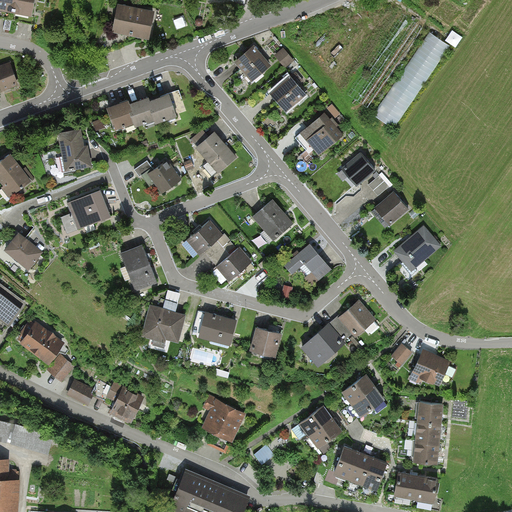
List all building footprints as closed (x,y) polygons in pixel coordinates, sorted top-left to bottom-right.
[(0,0),(0,12),(11,14),(13,0),(0,0)] [(32,0),(13,0),(11,14),(29,18),(32,0)] [(127,39),(133,10),(115,7),(109,36),(127,39)] [(152,14),(133,10),(127,39),(146,43),(152,14)] [(397,127),(450,42),(429,29),(377,115),(397,127)] [(447,39),(457,45),(464,35),(454,29),(447,39)] [(286,66),(296,59),(285,45),(275,53),(286,66)] [(249,82),(269,66),(253,47),(233,63),(249,82)] [(0,93),(18,88),(10,63),(0,66),(0,93)] [(305,95),(288,76),(269,94),(287,112),(305,95)] [(179,87),(170,90),(179,113),(188,110),(179,87)] [(168,94),(146,101),(153,124),(155,128),(177,120),(168,94)] [(146,100),(128,105),(134,127),(135,130),(153,124),(146,101),(146,100)] [(126,102),(106,109),(113,133),(134,127),(128,105),(126,102)] [(343,136),(322,114),(299,136),(319,158),(343,136)] [(82,148),(78,131),(56,136),(65,174),(91,168),(86,147),(82,148)] [(238,160),(213,134),(195,150),(220,177),(238,160)] [(377,173),(359,152),(339,170),(356,190),(377,173)] [(31,184),(10,155),(0,162),(0,187),(9,200),(31,184)] [(181,183),(167,161),(147,174),(161,196),(181,183)] [(370,182),(380,194),(394,183),(384,171),(370,182)] [(111,218),(99,190),(65,204),(70,215),(60,219),(67,236),(111,218)] [(372,209),(389,229),(408,213),(392,193),(372,209)] [(293,224),(272,201),(252,219),(273,242),(293,224)] [(222,236),(208,221),(185,242),(199,257),(222,236)] [(412,273),(442,247),(423,226),(393,251),(412,273)] [(44,256),(18,235),(2,253),(28,274),(44,256)] [(331,270),(308,242),(280,265),(290,278),(298,271),(311,287),(331,270)] [(156,285),(141,246),(119,254),(133,293),(156,285)] [(251,263),(239,249),(215,268),(227,283),(251,263)] [(21,306),(0,291),(0,322),(6,327),(21,306)] [(139,336),(176,346),(185,315),(175,313),(180,295),(166,291),(161,310),(147,307),(139,336)] [(375,321),(358,302),(337,319),(354,339),(375,321)] [(235,321),(203,312),(196,340),(227,349),(235,321)] [(64,345),(35,322),(18,343),(47,366),(64,345)] [(343,345),(327,325),(306,342),(322,362),(343,345)] [(281,335),(254,328),(247,356),(274,363),(281,335)] [(400,345),(390,358),(401,367),(411,354),(400,345)] [(451,363),(421,349),(409,375),(439,389),(451,363)] [(61,356),(49,371),(63,383),(75,368),(61,356)] [(366,374),(344,390),(353,402),(375,386),(366,374)] [(95,391),(74,381),(67,396),(88,406),(95,391)] [(375,386),(353,402),(362,415),(384,398),(375,386)] [(143,399),(122,388),(109,413),(130,424),(143,399)] [(231,445),(246,416),(209,397),(202,409),(209,412),(200,429),(231,445)] [(443,403),(421,401),(419,421),(441,423),(443,403)] [(324,405),(301,421),(310,433),(332,417),(324,405)] [(332,417),(310,433),(324,453),(330,447),(326,441),(341,429),(332,417)] [(441,423),(419,421),(417,440),(439,442),(441,423)] [(9,425),(0,423),(0,438),(5,440),(9,425)] [(53,438),(17,428),(13,442),(48,453),(53,438)] [(439,442),(417,440),(415,459),(437,462),(439,442)] [(268,442),(255,453),(263,463),(276,453),(268,442)] [(349,477),(359,451),(345,446),(335,472),(349,477)] [(363,482),(373,457),(359,451),(349,477),(363,482)] [(377,488),(387,462),(373,457),(363,482),(377,488)] [(0,511),(12,511),(15,471),(7,470),(8,460),(0,459),(0,511)] [(418,475),(399,472),(395,493),(415,497),(418,475)] [(221,511),(230,492),(185,473),(171,506),(186,511),(203,511),(205,508),(213,511),(221,511)] [(438,479),(418,475),(415,497),(434,500),(438,479)]
